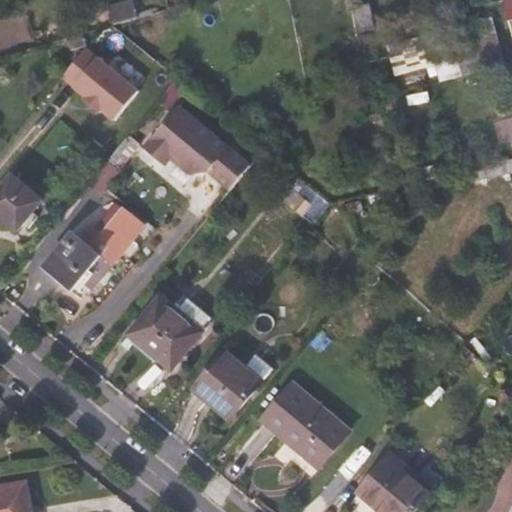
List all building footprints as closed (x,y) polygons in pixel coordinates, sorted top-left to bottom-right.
[(111,13),(108,0),(92,0),(95,16),(111,13)] [(170,11),(167,0),(146,0),(147,4),(111,13),(114,26),(170,11)] [(511,0),(505,0),(502,1),(508,23),(511,22),(511,0)] [(503,64),(492,20),(453,30),(464,74),(503,64)] [(87,46),(84,35),(69,39),(72,50),(87,46)] [(155,61),(140,48),(136,44),(127,55),(147,71),(155,61)] [(387,72),(394,52),(384,48),(378,69),(387,72)] [(171,111),(190,89),(178,79),(160,101),(171,111)] [(254,167),(182,107),(147,149),(168,166),(177,156),(183,162),(181,165),(194,176),(213,172),(234,190),(254,167)] [(122,170),(141,148),(129,139),(111,161),(122,170)] [(468,185),(511,173),(511,160),(465,172),(468,185)] [(102,196),(122,170),(111,161),(90,186),(102,196)] [(0,217),(18,232),(45,201),(15,177),(0,194),(0,217)] [(312,207),(289,187),(280,198),(303,217),(312,207)] [(94,293),(146,230),(124,212),(103,236),(96,230),(84,244),(75,236),(47,270),(74,293),(82,284),(94,293)] [(205,334),(162,298),(130,336),(173,372),(205,334)] [(265,382),(227,352),(194,391),(232,422),(265,382)] [(352,432),(294,385),(264,422),(321,470),(352,432)] [(415,511),(430,496),(402,470),(407,466),(393,454),(359,494),(379,511),(415,511)] [(0,511),(32,511),(27,483),(0,487),(0,511)]
